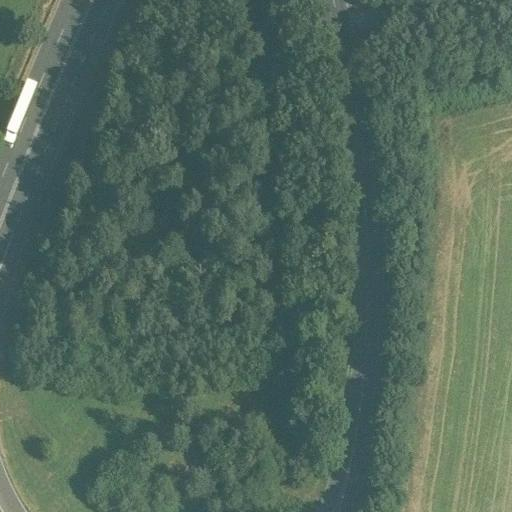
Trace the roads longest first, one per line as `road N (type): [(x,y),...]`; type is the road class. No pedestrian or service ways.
road 1 (unclassified): [(330,0),(357,157),(365,336),(361,413),(338,511)]
road 2 (trunk): [(88,0),(2,205)]
road 3 (track): [(336,22),(511,9)]
